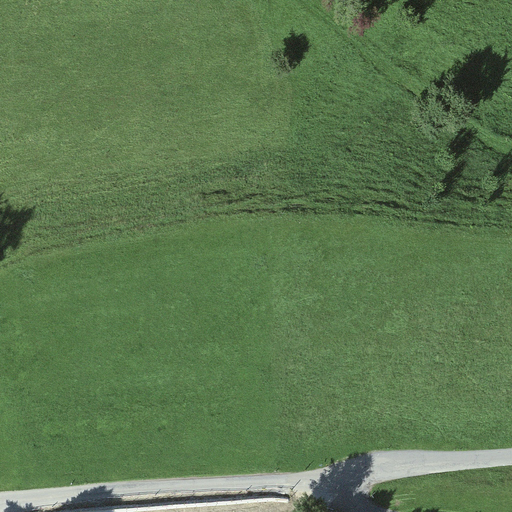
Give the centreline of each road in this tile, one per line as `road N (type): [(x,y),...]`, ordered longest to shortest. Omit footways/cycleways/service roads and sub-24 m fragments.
road 1 (unclassified): [(0,507),(77,508),(351,475)]
road 2 (unclassified): [(511,459),(351,475)]
